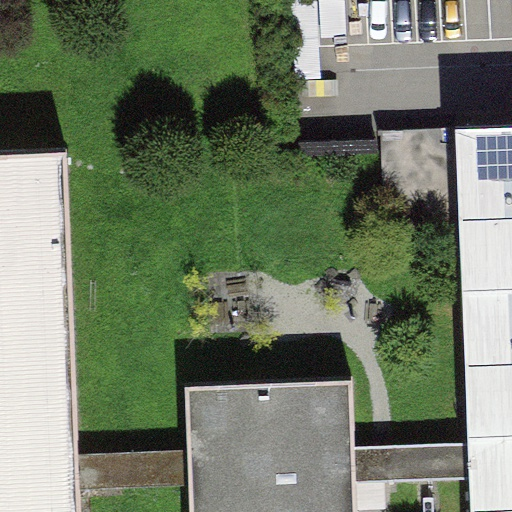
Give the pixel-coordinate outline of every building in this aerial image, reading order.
[(511,511),(511,134),(450,137),(460,444),(462,486),(462,511),(511,511)] [(71,160),(0,162),(0,511),(83,511),(83,494),(82,458),(71,160)] [(351,387),(186,393),(189,454),(190,490),(190,511),(355,511),(355,490),(353,448),(351,387)] [(460,444),(353,448),(355,490),(462,486),(460,444)] [(189,454),(82,458),(83,494),(190,490),(189,454)]
